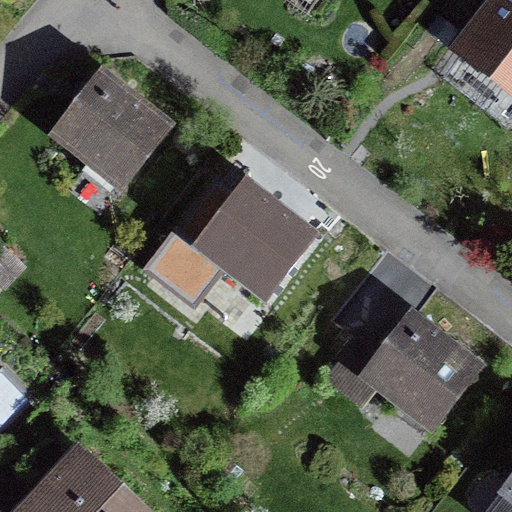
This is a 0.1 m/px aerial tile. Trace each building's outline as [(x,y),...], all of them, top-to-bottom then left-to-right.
[(511,0),(505,0),(462,55),(511,93),(511,0)] [(167,129),(102,79),(57,137),(122,188),(167,129)] [(313,241),(245,188),(238,197),(228,189),(203,221),(213,229),(198,248),(177,231),(146,271),(194,309),(225,270),(266,302),(313,241)] [(0,243),(0,283),(5,288),(25,267),(0,243)] [(477,371),(412,320),(403,331),(400,329),(389,343),(392,345),(382,358),(360,341),(329,381),(352,400),(368,380),(432,429),(477,371)] [(60,444),(0,497),(0,511),(131,511),(85,460),(79,465),(60,444)] [(511,511),(511,489),(501,503),(494,511),(511,511)]
